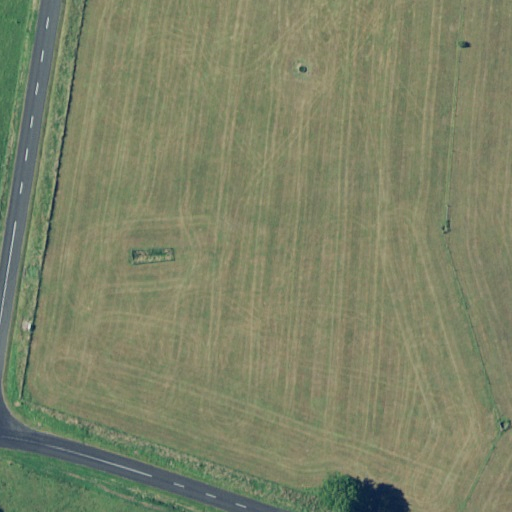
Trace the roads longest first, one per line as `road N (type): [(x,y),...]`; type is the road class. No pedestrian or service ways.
road 1 (unclassified): [(50,0),(0,319)]
road 2 (unclassified): [(260,511),(107,460),(0,436)]
